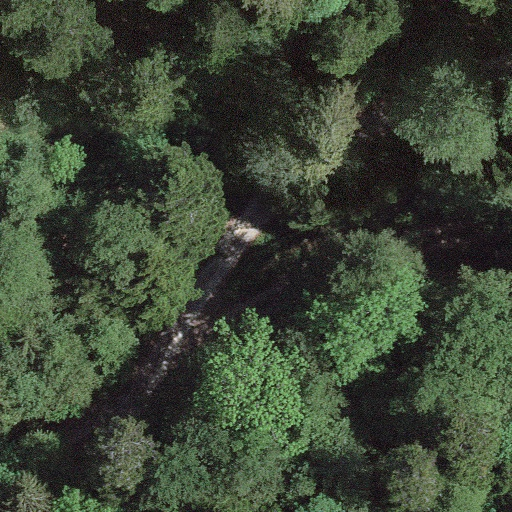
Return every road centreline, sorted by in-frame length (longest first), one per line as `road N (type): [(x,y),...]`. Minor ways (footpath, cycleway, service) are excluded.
road 1 (track): [(69,511),(236,240),(289,180),(332,144),(511,70)]
road 2 (track): [(511,234),(400,260),(272,308),(67,445),(0,477)]
